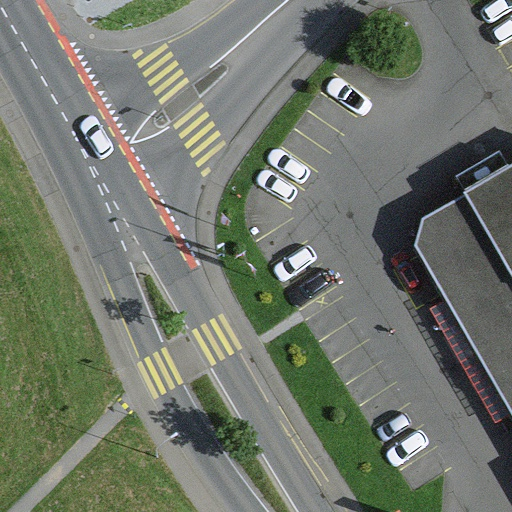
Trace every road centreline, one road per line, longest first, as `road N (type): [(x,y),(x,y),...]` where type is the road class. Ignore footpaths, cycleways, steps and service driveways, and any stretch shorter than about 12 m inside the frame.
road 1 (secondary): [(283,511),(189,358),(115,210)]
road 2 (residential): [(115,210),(271,56),(300,0)]
road 3 (residential): [(276,0),(72,128)]
road 4 (secondary): [(72,128),(0,3)]
